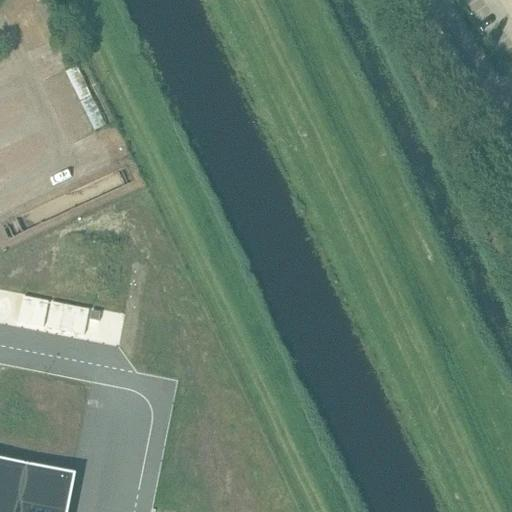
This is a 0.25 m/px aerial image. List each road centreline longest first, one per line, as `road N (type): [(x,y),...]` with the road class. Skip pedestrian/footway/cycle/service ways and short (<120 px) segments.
road 1 (track): [(252,0),(493,511)]
road 2 (unclassified): [(511,132),(422,0)]
